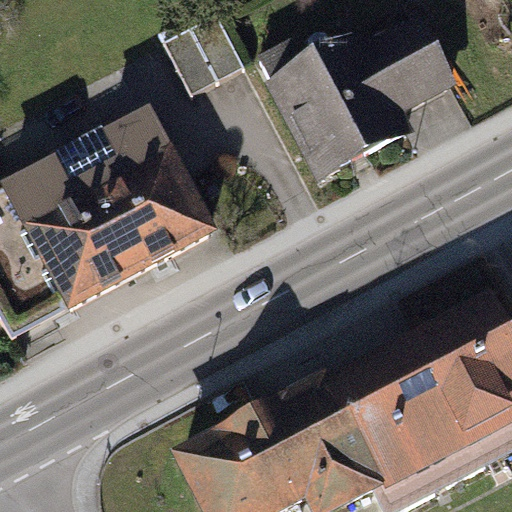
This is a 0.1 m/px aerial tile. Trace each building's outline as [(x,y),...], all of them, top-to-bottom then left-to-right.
[(363,17),(264,66),(322,183),(421,135),(420,133),(482,102),(435,7),(373,38),(363,17)] [(227,19),(171,49),(200,102),(255,72),(227,19)] [(0,189),(0,325),(14,350),(216,238),(147,114),(107,136),(116,152),(65,180),(54,160),(0,189)] [(511,336),(492,294),(319,377),(370,482),(384,511),(485,462),(469,431),(511,410),(511,336)] [(314,509),(370,482),(319,377),(174,446),(205,511),(260,511),(305,491),(314,509)]
